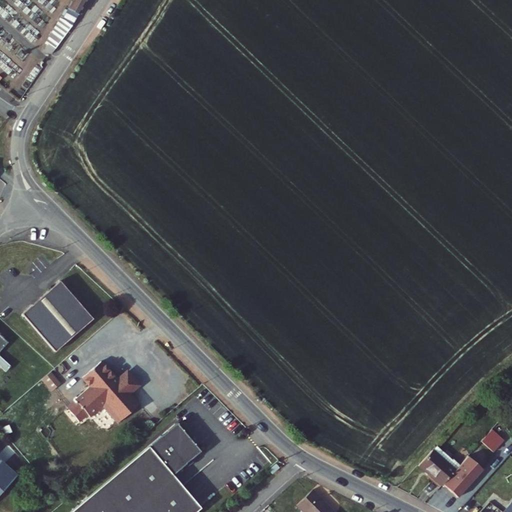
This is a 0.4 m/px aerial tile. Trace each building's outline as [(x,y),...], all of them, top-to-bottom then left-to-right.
[(82,13),(89,0),(74,0),(71,6),(82,13)] [(52,29),(55,30),(50,38),(60,45),(82,13),(71,6),(67,4),(52,29)] [(61,281),(23,314),(56,352),(94,319),(61,281)] [(128,394),(138,386),(132,380),(126,373),(117,381),(101,361),(81,377),(90,387),(74,400),(76,402),(68,410),(77,421),(86,414),(88,417),(101,406),(116,424),(138,406),(128,394)] [(51,371),(42,379),(51,390),(61,383),(51,371)] [(68,410),(76,402),(74,400),(65,407),(68,410)] [(175,424),(160,437),(186,465),(200,454),(188,441),(175,424)] [(492,429),(481,441),(493,452),(504,440),(492,429)] [(160,437),(134,458),(183,511),(194,511),(198,509),(170,476),(184,464),(186,465),(160,437)] [(457,467),(436,448),(419,466),(440,485),(442,483),(457,467)] [(0,455),(0,511),(2,511),(29,483),(0,455)] [(482,469),(467,456),(457,467),(442,483),(456,497),(482,469)] [(183,511),(134,458),(108,480),(136,511),(183,511)] [(273,473),(280,467),(277,463),(270,469),(273,473)] [(136,511),(108,480),(82,501),(91,511),(136,511)] [(333,511),(311,491),(296,506),(302,511),(303,511),(306,509),(308,511),(333,511)] [(449,504),(435,491),(425,502),(442,511),(449,504)] [(511,511),(511,499),(502,511),(503,511),(511,511)] [(91,511),(82,501),(69,511),(91,511)] [(490,501),(486,505),(493,511),(503,511),(502,511),(490,501)]
